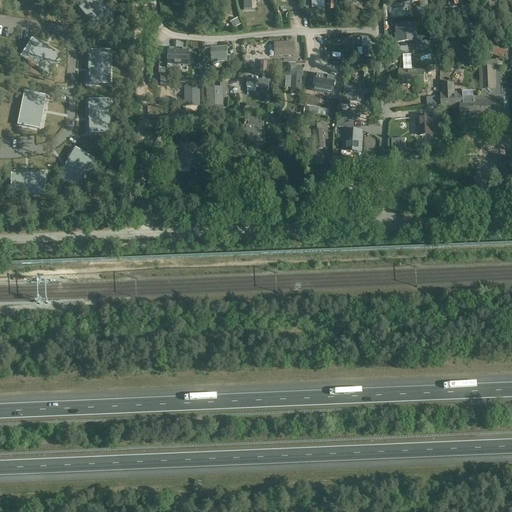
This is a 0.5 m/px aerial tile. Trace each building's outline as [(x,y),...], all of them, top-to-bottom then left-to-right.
[(112,14),(100,0),(76,0),(97,26),(112,14)] [(234,29),(241,25),(238,19),(230,23),(234,29)] [(397,43),(416,42),(415,25),(396,27),(397,43)] [(22,57),(49,75),(60,59),(32,41),(22,57)] [(293,41),(273,42),(274,56),(294,56),(293,41)] [(484,52),(505,60),(509,50),(489,42),(484,52)] [(226,47),(210,48),(211,62),(211,63),(227,62),(227,58),(226,48),(226,47)] [(169,50),(168,69),(173,69),(173,65),(189,66),(190,57),(188,57),(189,51),(169,50)] [(91,51),(91,85),(110,85),(110,52),(91,51)] [(454,56),(443,59),(445,71),(453,70),(452,65),(455,64),(454,56)] [(461,101),(461,108),(462,122),(503,120),(502,99),(508,99),(507,89),(494,89),(493,77),(501,77),(500,72),(496,72),(496,62),(480,63),(482,100),(461,101)] [(288,77),(291,78),(290,88),(290,96),(301,97),(302,78),(303,79),(303,69),(301,69),(301,67),(297,67),(297,65),(288,65),(288,77)] [(398,84),(419,85),(419,72),(398,71),(398,84)] [(336,79),(316,75),(313,91),(333,95),(336,79)] [(247,80),(246,88),(268,89),(269,81),(247,80)] [(213,95),(208,95),(208,107),(213,107),(213,102),(223,102),(223,100),(223,99),(229,99),(229,83),(220,83),(220,90),(213,90),(213,95)] [(343,93),(343,101),(350,101),(360,101),(361,85),(351,84),(351,83),(344,83),(343,93)] [(461,101),(461,95),(454,95),(454,91),(451,91),(451,85),(442,85),(442,96),(441,96),(442,109),(461,108),(461,101)] [(197,106),(196,86),(181,87),(182,107),(197,106)] [(25,93),(19,125),(37,129),(44,97),(25,93)] [(92,134),(110,134),(110,101),(91,101),(92,134)] [(276,126),(276,115),(266,115),(266,127),(276,127),(276,126)] [(185,116),(159,119),(160,127),(185,125),(185,116)] [(417,116),(417,137),(433,137),(433,136),(438,136),(437,126),(433,126),(433,116),(417,116)] [(250,127),(247,127),(247,143),(255,143),(255,145),(257,146),(263,146),(265,144),(264,120),(249,120),(250,127)] [(318,131),(313,131),(314,150),(326,149),(325,140),(328,140),(328,137),(327,130),(327,125),(317,126),(318,131)] [(360,152),(361,133),(346,132),(345,151),(360,152)] [(149,145),(148,146),(149,147),(159,152),(166,140),(156,134),(149,145)] [(182,160),(182,164),(187,165),(187,168),(189,168),(202,168),(202,163),(217,162),(217,154),(203,154),(203,150),(193,150),(193,146),(183,146),(183,159),(182,160)] [(77,188),(94,160),(78,150),(61,179),(77,188)] [(511,159),(501,160),(502,182),(511,181),(511,159)] [(192,187),(203,188),(205,171),(193,171),(192,187)] [(12,176),(12,195),(45,195),(45,176),(12,176)] [(223,183),(213,181),(211,193),(222,194),(223,183)]
